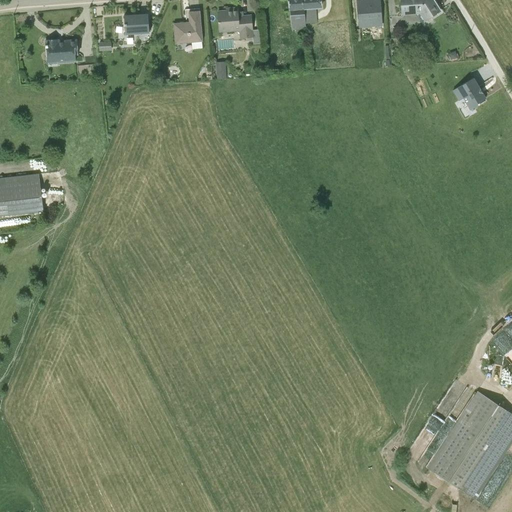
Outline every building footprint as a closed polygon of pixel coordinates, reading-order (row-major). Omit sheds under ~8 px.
[(320,0),(288,0),(291,31),(305,30),(305,24),(317,23),(316,9),(322,9),(320,0)] [(379,0),(355,0),(358,28),(382,26),(379,0)] [(434,0),(399,0),(401,15),(419,14),(424,22),(441,11),(434,0)] [(217,11),(219,33),(238,31),(239,39),(253,38),(251,14),(243,15),(242,11),(238,11),(238,6),(225,7),(225,10),(217,11)] [(173,23),(175,44),(202,41),(199,11),(188,12),(189,22),(173,23)] [(147,15),(124,16),(124,34),(148,33),(147,15)] [(45,40),(48,64),(79,63),(76,38),(45,40)] [(113,40),(100,40),(101,49),(113,49),(113,40)] [(228,77),(227,60),(218,60),(219,78),(228,77)] [(455,91),(467,109),(482,99),(470,81),(455,91)] [(37,174),(0,178),(0,215),(41,211),(37,174)] [(425,470),(472,498),(511,430),(511,412),(473,389),(425,470)]
